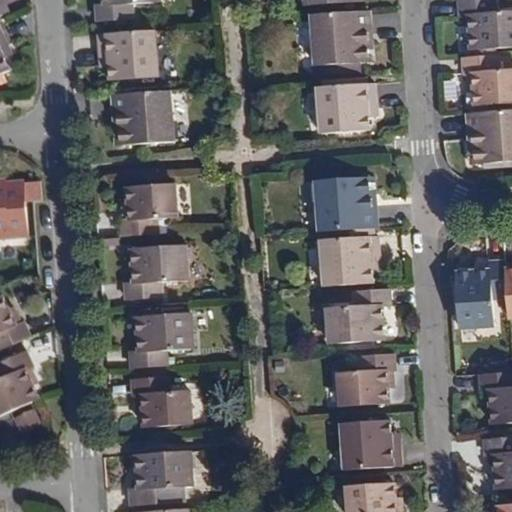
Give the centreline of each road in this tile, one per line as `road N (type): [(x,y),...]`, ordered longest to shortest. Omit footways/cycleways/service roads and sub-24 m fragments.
road 1 (residential): [(56,138),(79,484)]
road 2 (residential): [(438,511),(419,207)]
road 3 (residential): [(419,207),(405,0)]
road 4 (residential): [(47,0),(56,138)]
